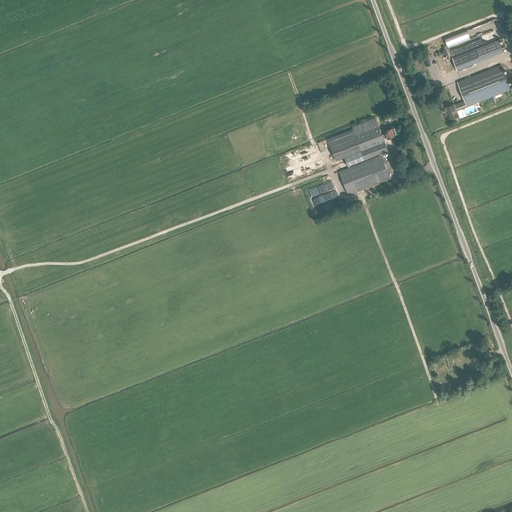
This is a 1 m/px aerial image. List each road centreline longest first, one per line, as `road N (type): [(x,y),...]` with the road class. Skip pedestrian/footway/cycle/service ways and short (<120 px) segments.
road 1 (tertiary): [(511,373),(372,0)]
road 2 (track): [(0,275),(87,261),(329,171)]
road 3 (track): [(87,511),(0,285)]
road 4 (track): [(361,195),(438,405)]
road 5 (track): [(511,324),(442,140)]
road 6 (track): [(511,36),(499,14),(410,46),(387,0)]
